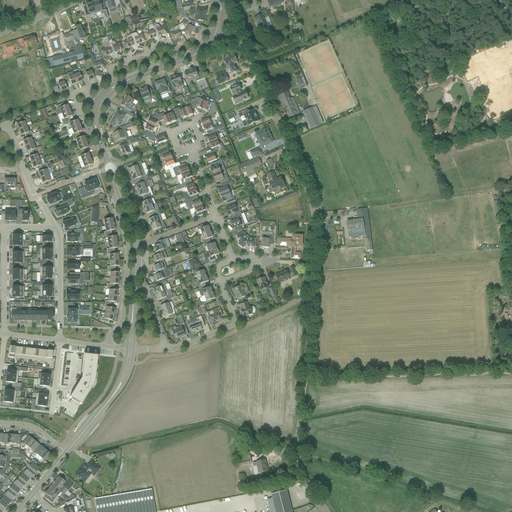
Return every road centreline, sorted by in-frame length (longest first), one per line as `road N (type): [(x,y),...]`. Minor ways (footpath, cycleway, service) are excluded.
road 1 (unclassified): [(327,511),(308,486),(296,446),(312,215),(244,51),(221,29)]
road 2 (residential): [(118,190),(126,270),(122,318),(108,346)]
